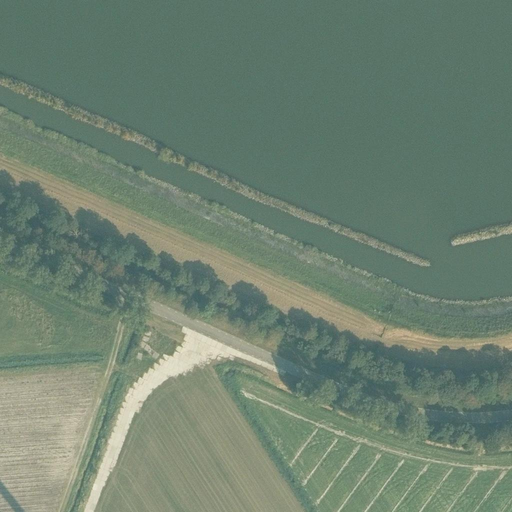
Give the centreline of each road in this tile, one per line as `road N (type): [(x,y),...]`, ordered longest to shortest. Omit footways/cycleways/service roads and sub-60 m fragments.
road 1 (unclassified): [(511,414),(447,417),(369,400),(0,238)]
road 2 (track): [(89,511),(129,405),(145,385),(220,336)]
